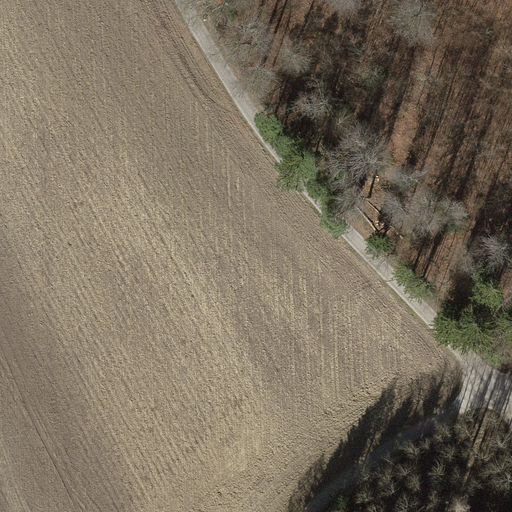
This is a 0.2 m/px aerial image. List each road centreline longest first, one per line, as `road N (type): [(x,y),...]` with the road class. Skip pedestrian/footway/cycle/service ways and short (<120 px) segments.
road 1 (track): [(181,0),(287,163),(492,384)]
road 2 (track): [(492,384),(363,466),(309,511)]
